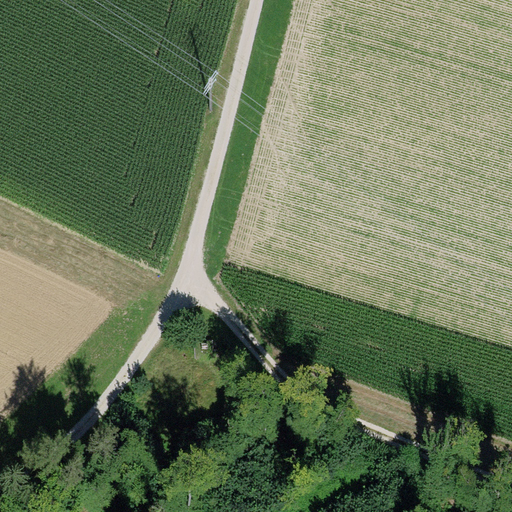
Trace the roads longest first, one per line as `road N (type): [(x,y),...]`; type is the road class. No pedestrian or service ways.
road 1 (track): [(253,0),(186,272),(148,341),(78,432),(0,506)]
road 2 (track): [(186,272),(302,402),(511,511)]
